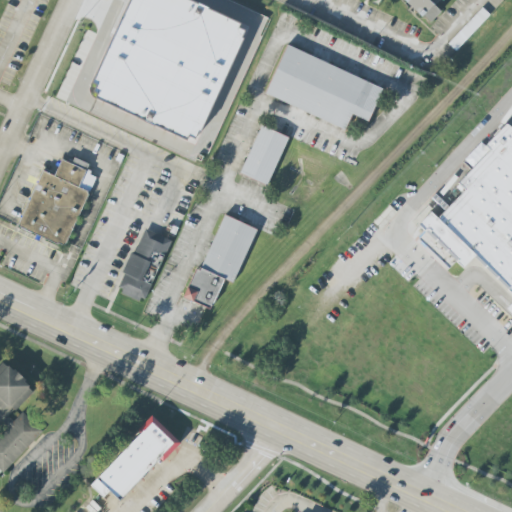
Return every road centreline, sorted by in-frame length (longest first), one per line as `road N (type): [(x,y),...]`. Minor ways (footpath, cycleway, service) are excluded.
road 1 (primary): [(0,297),(453,511)]
road 2 (residential): [(0,153),(73,0)]
road 3 (residential): [(422,497),(452,432),(511,369)]
